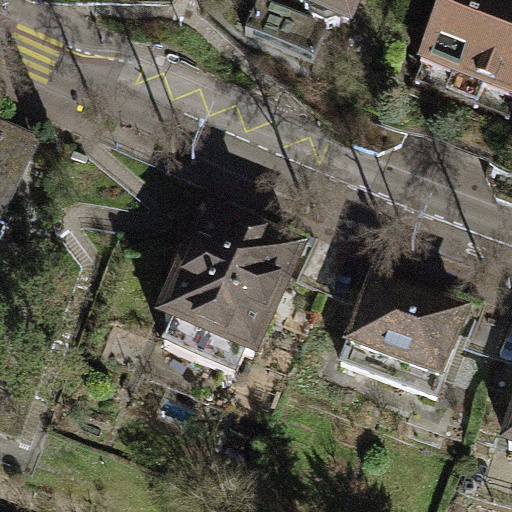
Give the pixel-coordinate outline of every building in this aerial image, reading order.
[(355,0),(297,0),(303,2),(310,21),(257,0),(256,0),(241,33),(311,61),(326,30),(347,22),(355,0)] [(511,0),(448,0),(423,67),(511,100),(511,0)] [(0,216),(32,142),(0,127),(0,216)] [(298,253),(212,219),(198,252),(178,253),(170,275),(178,289),(164,324),(175,328),(166,351),(232,378),(241,355),(254,360),(298,253)] [(460,317),(375,285),(351,348),(344,345),(337,364),(434,401),(441,381),(436,379),(460,317)]
